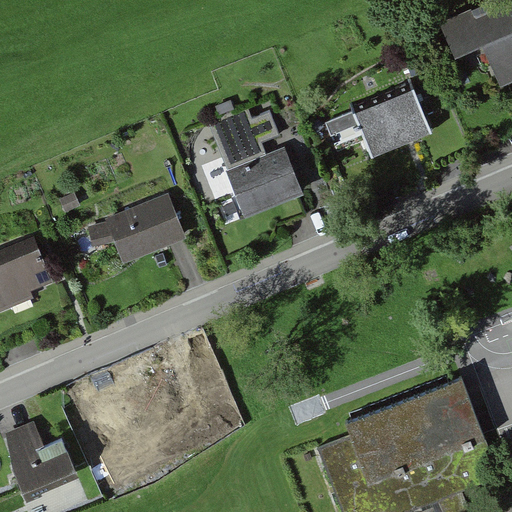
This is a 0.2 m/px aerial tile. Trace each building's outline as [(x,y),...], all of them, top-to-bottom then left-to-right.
[(511,10),(507,0),(500,0),(439,28),(456,64),(483,51),(501,90),(511,85),(511,10)] [(427,135),(405,87),(347,114),(368,161),(427,135)] [(266,158),(261,145),(280,138),(271,114),(253,121),(248,110),(209,124),(245,220),(302,198),(285,152),(266,158)] [(164,194),(85,229),(96,254),(112,247),(120,265),(183,238),(164,194)] [(26,245),(0,256),(0,307),(45,288),(26,245)] [(177,423),(213,408),(189,353),(120,384),(134,417),(167,402),(177,423)] [(345,511),(400,511),(430,500),(460,489),(499,473),(461,377),(346,422),(351,433),(319,446),(345,511)] [(13,473),(26,504),(79,482),(61,439),(44,447),(34,423),(6,435),(13,473)] [(430,500),(434,511),(469,511),(460,489),(430,500)]
